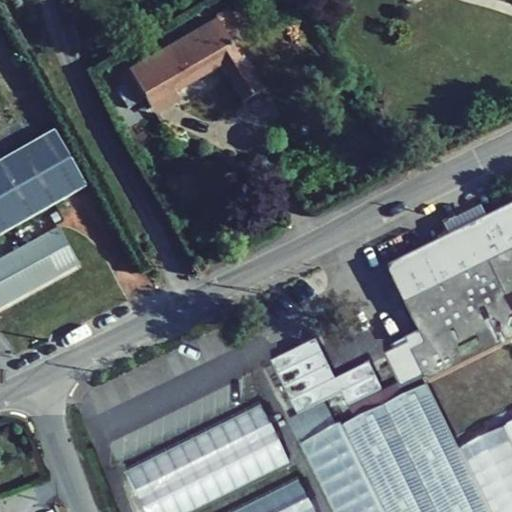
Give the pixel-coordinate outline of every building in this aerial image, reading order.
[(243,5),(225,15),(237,35),(255,25),(243,5)] [(225,15),(119,77),(134,103),(155,90),(163,103),(225,67),(247,104),(269,91),(237,35),(225,15)] [(0,234),(85,189),(54,132),(0,160),(0,234)] [(511,200),(391,256),(421,321),(407,327),(409,332),(386,343),(401,378),(422,369),(428,383),(503,348),(511,344),(511,200)] [(65,228),(0,264),(0,306),(83,260),(65,228)] [(250,301),(235,308),(239,316),(254,309),(250,301)] [(314,335),(268,356),(293,410),(339,389),(345,402),(380,386),(367,357),(332,374),(314,335)] [(428,383),(338,425),(377,511),(511,511),(511,367),(503,348),(428,383)] [(144,511),(203,511),(292,469),(251,385),(115,451),(144,511)] [(311,511),(298,485),(243,511),(311,511)]
